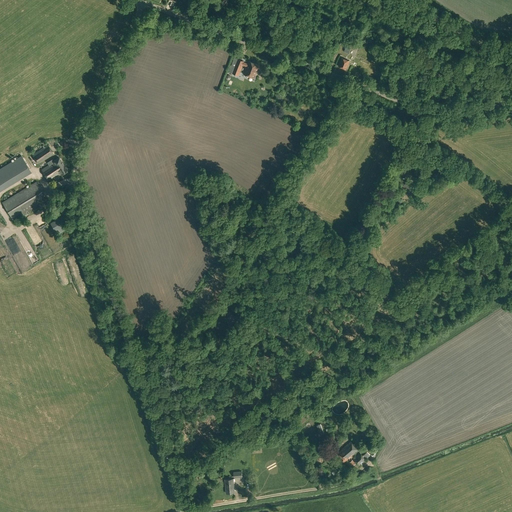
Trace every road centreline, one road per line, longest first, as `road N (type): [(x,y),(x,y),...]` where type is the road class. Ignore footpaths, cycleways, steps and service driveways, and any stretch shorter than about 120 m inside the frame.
road 1 (unclassified): [(182,511),(75,169),(85,126),(143,2)]
road 2 (unclassified): [(511,101),(423,109),(143,2)]
